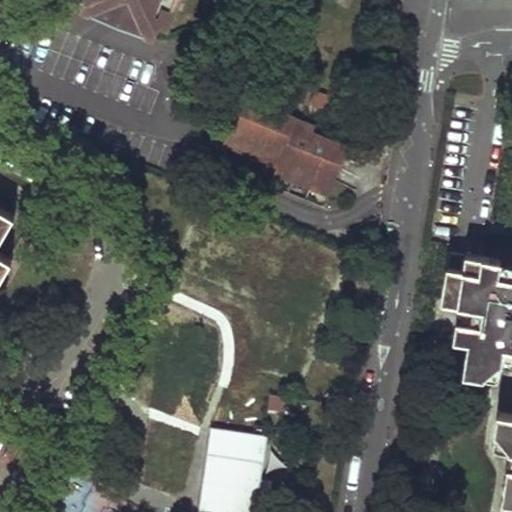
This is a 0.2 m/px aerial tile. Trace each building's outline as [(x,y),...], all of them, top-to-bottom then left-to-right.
[(87,0),(83,12),(151,39),(156,28),(164,9),(172,13),(177,0),(87,0)] [(164,9),(156,28),(162,30),(165,28),(172,13),(164,9)] [(319,124),(242,93),(240,100),(293,122),(291,127),(346,150),(349,144),(316,131),(319,124)] [(293,122),(240,100),(235,111),(232,110),(228,123),(231,124),(224,139),(235,143),(238,138),(253,144),(251,149),(261,153),(263,148),(271,151),(269,157),(278,160),(275,168),(286,172),(288,168),(295,170),(293,175),(303,179),(305,174),(321,181),(319,186),(330,190),(346,150),(291,127),(293,122)] [(238,138),(235,143),(251,149),(253,144),(238,138)] [(263,148),(261,153),(269,157),(271,151),(263,148)] [(305,174),(303,179),(319,186),(321,181),(305,174)] [(0,275),(10,258),(0,252),(0,234),(12,213),(0,206),(0,275)] [(344,260),(193,208),(167,284),(246,311),(229,360),(302,385),(344,260)] [(511,259),(448,250),(441,299),(458,302),(456,318),(453,337),(467,339),(462,372),(498,377),(500,360),(511,361),(511,259)] [(137,478),(175,485),(195,358),(156,352),(137,478)] [(511,511),(511,413),(497,410),(493,433),(509,449),(498,511),(511,511)] [(257,476),(264,437),(211,429),(197,508),(216,511),(223,511),(251,511),(256,484),(257,476)] [(265,477),(257,476),(256,484),(264,486),(265,477)]
